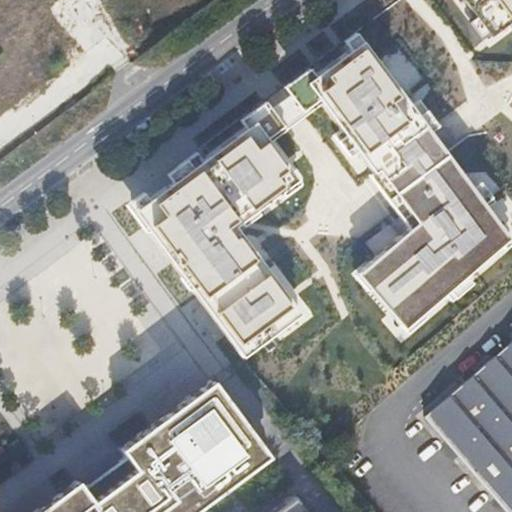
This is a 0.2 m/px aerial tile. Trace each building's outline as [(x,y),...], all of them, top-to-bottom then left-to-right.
[(0,0),(0,102),(136,0),(0,0)] [(511,0),(460,0),(488,36),(511,18),(511,0)] [(402,329),(507,238),(359,40),(304,82),(347,140),(372,173),(376,170),(415,222),(360,269),(373,283),(367,288),(402,329)] [(304,82),(252,121),(295,179),(347,140),(304,82)] [(299,313),(231,223),(241,216),(243,218),(295,179),(252,121),(132,211),(240,357),(299,313)] [(511,511),(511,337),(424,412),(509,511),(511,511)] [(75,480),(31,511),(190,511),(266,456),(210,380),(117,449),(123,457),(105,470),(103,469),(100,469),(98,472),(99,475),(81,488),(75,480)] [(304,511),(293,496),(270,511),(304,511)]
